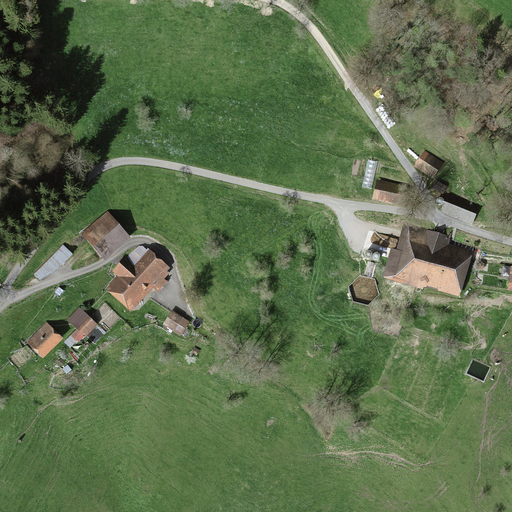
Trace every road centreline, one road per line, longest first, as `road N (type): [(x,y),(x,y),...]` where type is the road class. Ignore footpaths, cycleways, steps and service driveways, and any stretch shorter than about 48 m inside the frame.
road 1 (unclassified): [(0,300),(91,174),(126,161),(431,215),(511,240)]
road 2 (track): [(271,0),(309,26),(415,177),(431,215)]
road 3 (unknown): [(0,307),(133,253),(166,248),(187,269),(187,304)]
